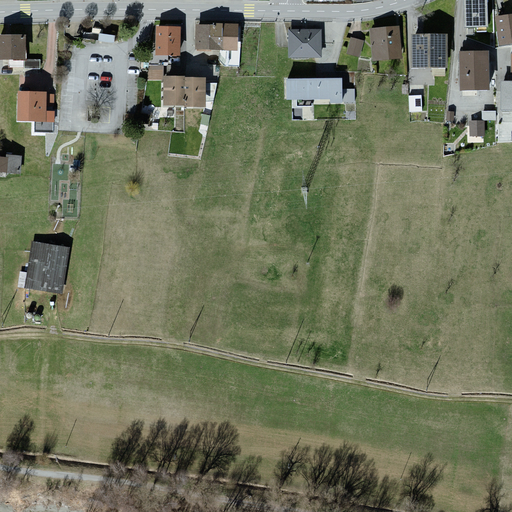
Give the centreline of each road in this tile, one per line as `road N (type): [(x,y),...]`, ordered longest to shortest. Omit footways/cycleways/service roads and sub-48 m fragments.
road 1 (track): [(511,402),(434,396),(169,344),(0,336)]
road 2 (unclassified): [(283,12),(0,13)]
road 3 (track): [(268,511),(0,469)]
road 4 (unclassified): [(407,0),(356,12),(283,12)]
